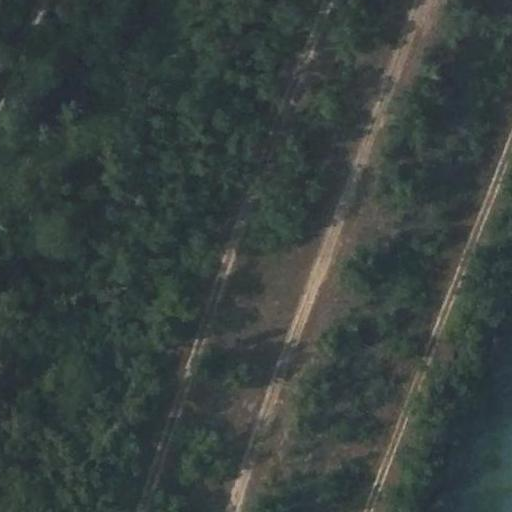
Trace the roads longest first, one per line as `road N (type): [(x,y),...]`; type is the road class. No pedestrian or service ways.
road 1 (track): [(420,0),(230,511)]
road 2 (track): [(136,511),(325,0)]
road 3 (track): [(372,511),(511,148)]
